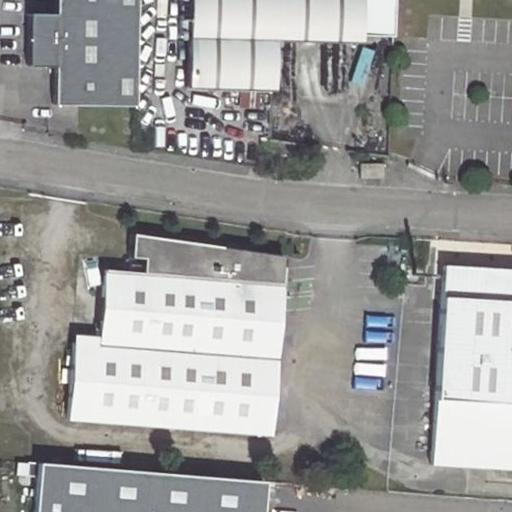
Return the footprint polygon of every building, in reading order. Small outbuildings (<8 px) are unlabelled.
[(55,0),(55,14),(29,14),(28,66),(54,67),(54,104),(135,106),(136,0),(55,0)] [(359,0),(188,0),(187,87),(272,90),(274,40),(359,43),(359,0)] [(380,164),(357,164),(356,177),(379,178),(380,164)] [(137,275),(279,285),(281,257),(127,233),(125,255),(139,257),(137,275)] [(511,271),(444,267),(433,399),(511,405),(511,271)] [(102,272),(96,345),(273,358),(279,285),(137,275),(102,272)] [(273,358),(96,345),(70,342),(64,420),(267,436),(273,358)] [(511,405),(433,399),(429,464),(511,470),(511,405)] [(27,464),(26,477),(36,478),(33,511),(260,511),(263,484),(27,464)]
